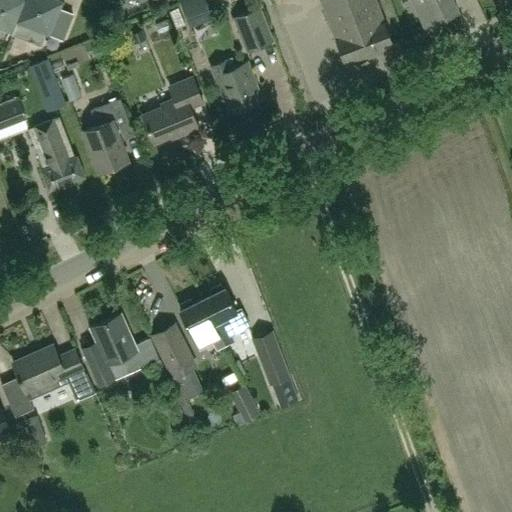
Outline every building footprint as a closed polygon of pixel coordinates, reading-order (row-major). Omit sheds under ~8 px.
[(0,0),(0,28),(13,33),(17,22),(24,0),(0,0)] [(24,0),(17,22),(13,33),(41,45),(45,34),(49,35),(62,2),(56,0),(24,0)] [(213,18),(205,0),(179,0),(190,27),(213,18)] [(322,0),(337,39),(336,39),(345,62),(356,58),(358,64),(366,61),(364,55),(392,44),(383,21),(382,22),(374,0),(322,0)] [(412,0),(425,26),(458,10),(452,0),(412,0)] [(259,7),(234,17),(248,51),(272,41),(259,7)] [(111,13),(98,8),(95,17),(107,22),(111,13)] [(148,44),(142,29),(130,34),(135,48),(148,44)] [(258,84),(248,62),(234,67),(231,59),(210,67),(223,99),(224,98),(229,112),(233,111),(234,113),(260,102),(259,100),(263,98),(257,85),(258,84)] [(55,72),(39,78),(52,110),(67,104),(55,72)] [(70,101),(82,96),(73,73),(61,78),(70,101)] [(162,107),(142,115),(154,143),(179,132),(180,134),(199,126),(190,108),(203,102),(192,77),(169,87),(174,99),(161,104),(162,107)] [(100,170),(128,159),(121,140),(134,135),(120,98),(90,109),(96,125),(84,130),(100,170)] [(18,100),(0,107),(0,128),(25,119),(18,100)] [(59,117),(28,129),(44,168),(41,169),(49,190),(85,176),(77,155),(75,156),(59,117)] [(211,292),(201,297),(218,331),(224,344),(234,339),(230,332),(248,323),(241,309),(237,311),(225,286),(221,287),(219,284),(209,289),(211,292)] [(180,308),(197,341),(211,334),(217,347),(224,344),(218,331),(201,297),(193,302),(191,298),(180,304),(182,307),(180,308)] [(97,342),(82,348),(95,379),(99,386),(115,378),(108,363),(123,356),(130,372),(144,365),(137,350),(121,314),(91,327),(97,342)] [(193,367),(196,365),(174,323),(153,333),(174,376),(193,367)] [(30,398),(86,373),(75,348),(59,355),(54,344),(13,361),(19,375),(1,383),(16,415),(34,407),(30,398)] [(275,345),(257,352),(270,384),(288,377),(275,345)] [(174,376),(167,379),(169,382),(179,403),(188,398),(205,390),(193,367),(174,376)] [(259,413),(244,384),(229,392),(239,412),(233,415),(238,424),(259,413)] [(0,434),(10,430),(0,408),(0,434)]
